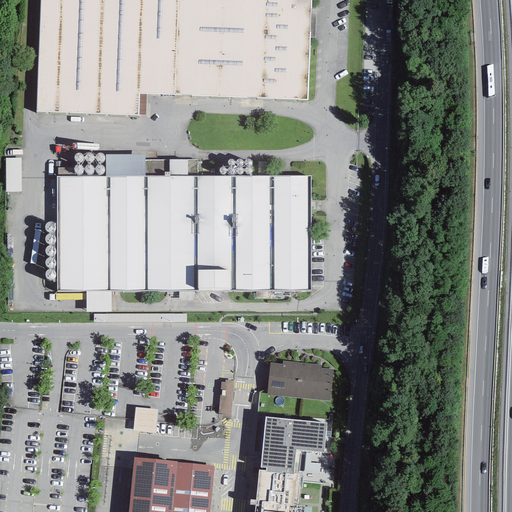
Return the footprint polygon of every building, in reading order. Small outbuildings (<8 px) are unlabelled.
[(308,121),(311,0),(44,0),(41,114),(308,121)] [(7,156),(7,190),(22,190),(22,156),(7,156)] [(53,292),(308,291),(308,176),(53,177),(53,292)] [(270,363),(267,395),(330,400),(333,369),(321,367),(321,364),(283,360),(282,364),(270,363)] [(232,416),(236,379),(223,378),(219,415),(232,416)] [(135,430),(158,430),(158,407),(135,406),(135,430)] [(266,466),(266,469),(294,472),(296,448),(324,450),(327,421),(265,415),(261,465),(266,466)] [(315,471),(321,472),(322,461),(312,460),(313,451),(299,449),(296,471),(304,472),(303,479),(314,480),(315,471)] [(212,511),(218,466),(128,457),(121,511),(212,511)] [(254,511),(295,511),(299,472),(294,472),(266,469),(259,468),(254,511)]
